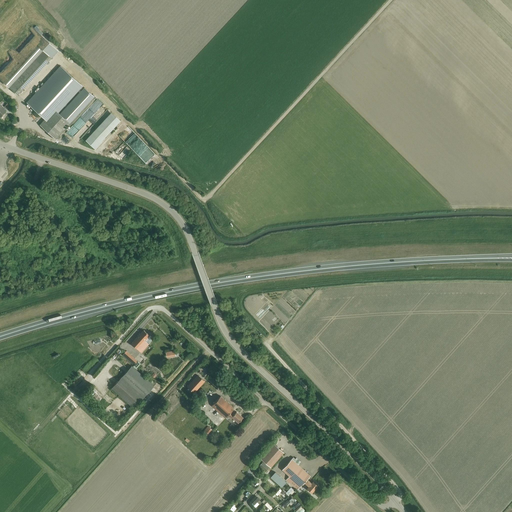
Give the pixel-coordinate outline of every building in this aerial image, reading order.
[(0,71),(0,78),(9,86),(43,49),(49,55),(55,48),(32,27),(30,29),(34,35),(19,51),(12,48),(8,53),(12,58),(0,72),(0,71)] [(43,49),(9,86),(18,94),(52,58),(49,55),(43,49)] [(60,66),(27,102),(45,119),(40,125),(55,139),(69,124),(59,115),(58,113),(82,86),(60,66)] [(84,87),(59,115),(69,124),(94,97),(84,87)] [(143,330),(131,344),(141,352),(149,344),(153,339),(149,335),(143,330)] [(130,354),(126,358),(133,365),(137,360),(130,354)] [(134,408),(144,397),(154,386),(131,365),(111,388),(134,408)] [(198,375),(187,386),(194,392),(204,381),(198,375)] [(211,406),(217,411),(225,418),(227,415),(232,419),(233,418),(238,423),(243,417),(236,412),(234,415),(230,412),(234,408),(220,396),(211,406)] [(117,419),(115,417),(112,420),(116,424),(114,426),(115,427),(118,424),(119,425),(120,424),(118,422),(121,419),(119,417),(117,419)] [(273,443),(260,458),(271,467),(284,452),(281,449),(273,443)] [(317,486),(313,481),(311,483),(307,479),(310,475),(294,461),(291,459),(282,469),(289,476),(286,480),(297,490),(304,482),(308,486),(307,488),(311,492),(317,486)] [(258,466),(265,472),(269,467),(262,462),(258,466)] [(270,477),(281,487),(286,482),(275,472),(270,477)] [(260,500),(257,498),(252,504),(254,506),(260,500)] [(284,504),(282,505),(284,508),(286,507),(292,501),(295,505),(296,503),(292,498),(284,505),(284,504)]
